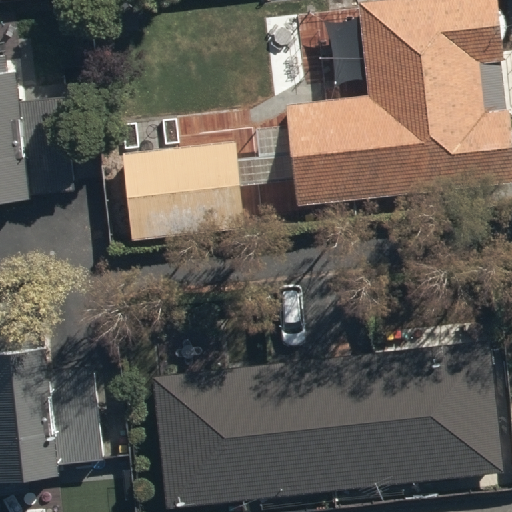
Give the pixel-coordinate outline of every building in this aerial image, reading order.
[(369,94),(289,102),(300,204),(511,182),(511,129),(510,108),(487,111),(481,60),(504,58),(497,0),(365,0),(360,1),(369,94)] [(0,199),(32,197),(32,194),(75,189),(65,94),(22,99),(18,68),(0,69),(0,199)] [(237,140),(125,152),(134,238),(246,226),(237,140)] [(493,340),(154,377),(168,507),(507,470),(493,340)] [(0,480),(63,473),(61,462),(105,457),(94,364),(49,369),(46,346),(0,351),(0,480)]
